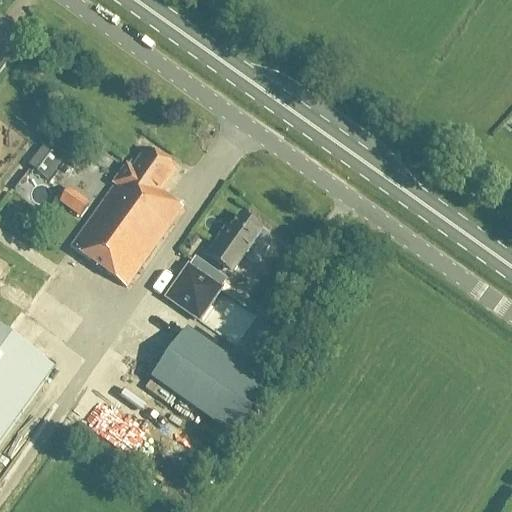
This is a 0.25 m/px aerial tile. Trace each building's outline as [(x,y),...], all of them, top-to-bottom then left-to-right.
[(127,287),(183,207),(160,191),(175,170),(147,150),(132,171),(126,167),(115,184),(71,248),(127,287)] [(82,200),(74,212),(80,217),(89,205),(82,200)] [(210,253),(222,261),(235,270),(262,230),(241,215),(231,230),(227,227),(210,253)] [(199,269),(176,302),(209,325),(232,292),(199,269)] [(234,438),(271,387),(187,327),(150,378),(234,438)] [(0,444),(54,370),(0,331),(0,444)]
